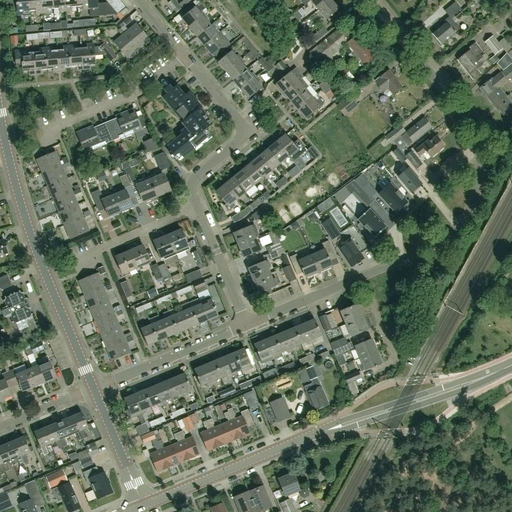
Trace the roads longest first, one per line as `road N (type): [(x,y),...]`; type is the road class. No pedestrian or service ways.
road 1 (tertiary): [(143,505),(511,364)]
road 2 (residential): [(360,276),(422,251),(459,225),(478,188),(479,159),(466,121),(368,0)]
road 3 (tertiary): [(92,388),(33,241),(0,115)]
road 4 (residential): [(197,209),(192,179),(240,141),(245,127),(184,54)]
road 5 (residential): [(38,135),(142,91),(184,54)]
road 6 (residential): [(92,388),(246,324)]
road 7 (residential): [(76,259),(197,209)]
road 8 (tertiary): [(143,505),(92,388)]
road 9 (residential): [(246,324),(197,209)]
road 10 (residential): [(246,324),(360,276)]
